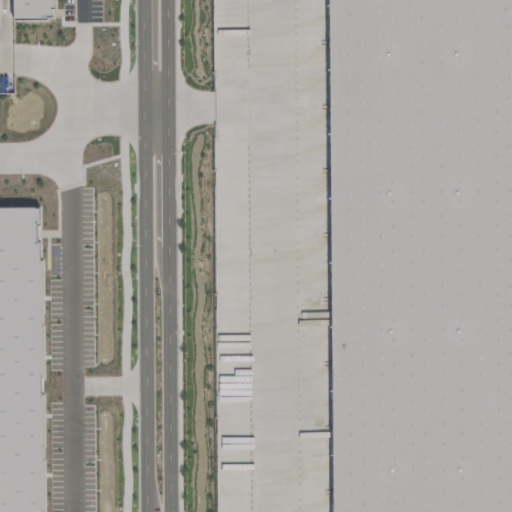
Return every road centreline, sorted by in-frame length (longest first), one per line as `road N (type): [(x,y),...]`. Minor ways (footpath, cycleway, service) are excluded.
road 1 (secondary): [(143,0),(147,511)]
road 2 (secondary): [(167,511),(164,0)]
